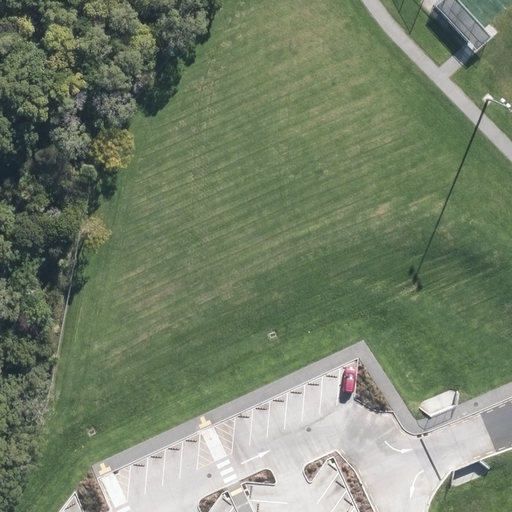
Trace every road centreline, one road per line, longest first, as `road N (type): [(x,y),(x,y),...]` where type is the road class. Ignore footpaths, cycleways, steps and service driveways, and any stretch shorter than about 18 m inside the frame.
road 1 (motorway): [(384,0),(440,511)]
road 2 (motorway): [(331,511),(276,0)]
